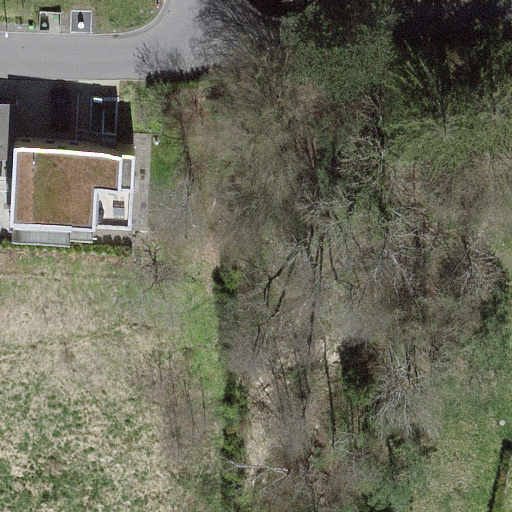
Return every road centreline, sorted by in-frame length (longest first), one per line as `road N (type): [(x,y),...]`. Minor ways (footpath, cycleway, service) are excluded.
road 1 (residential): [(186,48),(511,27)]
road 2 (residential): [(0,59),(134,67),(186,48)]
